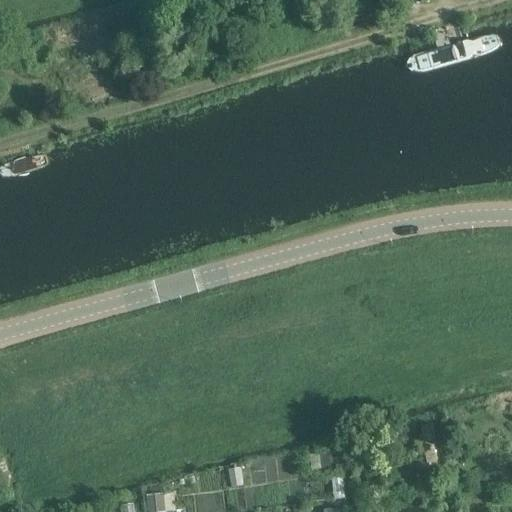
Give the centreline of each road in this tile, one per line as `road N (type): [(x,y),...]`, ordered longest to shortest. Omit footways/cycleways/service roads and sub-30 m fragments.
road 1 (tertiary): [(0,337),(355,241),(511,217)]
road 2 (unclassified): [(0,139),(494,0)]
